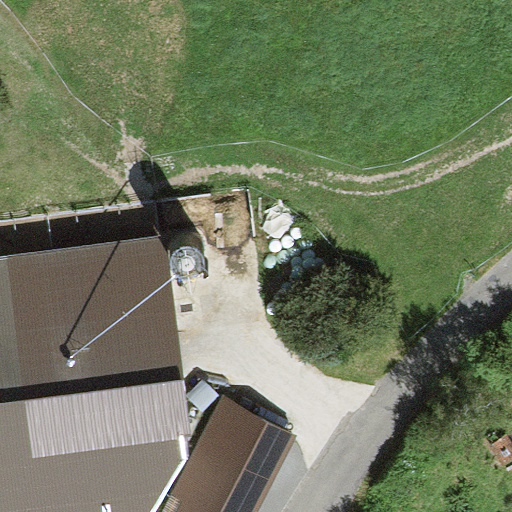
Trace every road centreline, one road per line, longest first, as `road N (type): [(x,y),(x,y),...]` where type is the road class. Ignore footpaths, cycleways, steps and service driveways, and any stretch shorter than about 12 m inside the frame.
road 1 (unclassified): [(306,511),(433,351),(511,277)]
road 2 (unknown): [(355,448),(245,289),(232,183)]
